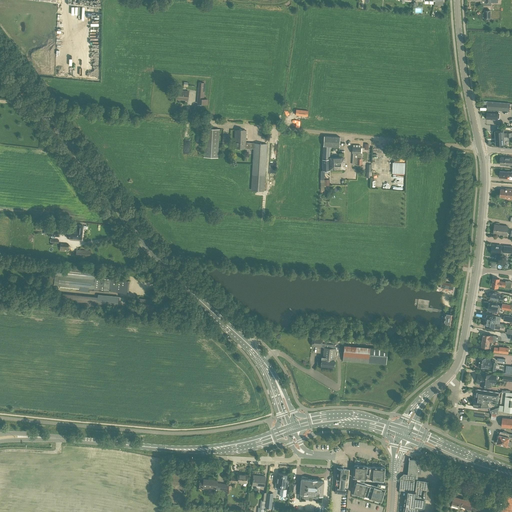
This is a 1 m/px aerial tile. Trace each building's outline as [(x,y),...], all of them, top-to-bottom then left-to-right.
[(199,82),(197,104),(207,105),(207,99),(204,98),(205,83),(199,82)] [(176,90),(175,99),(187,100),(188,91),(176,90)] [(488,101),(487,109),(509,111),(510,103),(488,101)] [(487,110),(487,119),(498,119),(498,118),(499,118),(499,116),(500,113),(498,113),(498,111),(487,110)] [(495,132),(495,134),(496,137),(507,137),(511,136),(511,133),(504,133),(503,130),(510,130),(510,127),(501,126),(501,130),(495,131),(495,132)] [(205,129),(204,156),(218,157),(220,130),(205,129)] [(233,141),(233,148),(254,148),(252,191),(264,191),(267,144),(254,143),(246,143),(246,130),(235,130),(234,141),(233,141)] [(322,159),(322,171),(325,171),(330,170),(329,159),(330,146),(339,147),(340,137),(324,136),(322,159)] [(392,152),(391,171),(403,171),(404,152),(392,152)] [(353,154),(353,164),(361,165),(361,155),(353,154)] [(511,157),(501,157),(500,164),(511,165),(511,157)] [(343,158),(330,158),(330,168),(344,168),(343,158)] [(500,189),(500,197),(506,197),(505,198),(511,198),(511,188),(508,188),(508,189),(500,189)] [(68,228),(67,238),(82,240),(83,230),(82,229),(82,225),(77,224),(76,229),(68,228)] [(494,224),(493,233),(507,235),(508,226),(494,224)] [(40,226),(39,234),(58,236),(59,228),(40,226)] [(511,252),(511,246),(504,246),(501,246),(501,245),(492,244),(492,246),(491,246),(490,249),(492,249),(491,253),(500,254),(501,251),(503,251),(503,252),(511,252)] [(49,275),(48,285),(52,285),(53,280),(54,280),(53,285),(94,290),(95,278),(99,279),(98,290),(108,291),(110,280),(110,278),(95,276),(96,269),(50,264),(50,269),(55,270),(54,278),(53,278),(53,276),(49,275)] [(493,277),(492,287),(498,288),(498,285),(505,286),(504,287),(511,289),(511,282),(511,281),(506,280),(505,282),(499,281),(500,279),(493,277)] [(111,279),(110,291),(123,292),(124,280),(111,279)] [(453,290),(454,284),(450,283),(442,282),(441,288),(453,290)] [(491,292),(490,295),(491,295),(490,298),(498,300),(503,300),(503,297),(499,296),(499,293),(491,292)] [(61,302),(61,304),(96,307),(97,305),(117,307),(124,308),(125,298),(118,297),(98,295),(97,297),(62,293),(62,299),(61,302)] [(138,298),(137,308),(148,309),(150,314),(152,313),(153,314),(157,312),(157,311),(158,300),(138,298)] [(446,312),(444,323),(452,324),(454,313),(446,312)] [(486,320),(485,323),(486,324),(485,326),(494,328),(500,329),(500,326),(494,325),(495,322),(486,320)] [(310,337),(309,345),(321,347),(322,338),(310,337)] [(344,345),(342,361),(386,364),(387,349),(344,345)] [(322,357),(321,366),(334,367),(335,360),(334,360),(335,349),(324,347),(323,357),(322,357)] [(480,358),(479,366),(484,366),(484,367),(492,369),(493,360),(489,360),(489,359),(482,357),(482,358),(480,358)] [(477,378),(477,379),(477,380),(477,382),(481,382),(480,385),(489,386),(490,381),(489,381),(489,379),(494,380),(495,375),(484,373),(482,372),(482,374),(478,373),(478,377),(477,378)] [(511,375),(499,374),(498,384),(511,385),(511,375)] [(474,401),(473,403),(473,404),(473,406),(474,406),(473,407),(479,407),(479,406),(481,407),(481,406),(482,407),(483,407),(484,407),(485,407),(486,407),(488,407),(489,407),(486,403),(489,403),(490,400),(498,402),(500,392),(477,389),(475,398),(474,398),(474,401)] [(511,411),(511,392),(510,392),(506,391),(502,391),(499,404),(505,405),(500,405),(500,407),(499,410),(504,411),(511,411)] [(511,418),(502,417),(502,426),(511,427),(511,418)] [(498,438),(497,442),(498,443),(504,445),(507,446),(507,445),(507,446),(507,445),(510,446),(511,441),(509,441),(511,434),(500,431),(499,435),(498,435),(498,438)] [(418,460),(409,459),(408,465),(407,475),(416,476),(417,467),(418,460)] [(356,480),(352,492),(364,496),(364,495),(369,497),(381,501),(385,489),(382,488),(383,485),(385,486),(385,483),(383,482),(384,480),(385,467),(372,466),(367,466),(355,465),(353,477),(357,477),(357,481),(356,480)] [(335,487),(335,492),(347,493),(349,469),(344,469),(344,468),(343,468),(343,466),(338,466),(338,468),(337,468),(335,486),(338,486),(338,487),(335,487)] [(231,476),(230,482),(234,482),(234,481),(247,482),(248,474),(238,473),(237,477),(231,476)] [(278,473),(276,486),(286,487),(288,474),(278,473)] [(400,477),(399,489),(404,490),(401,511),(414,511),(415,507),(423,508),(424,498),(430,499),(431,487),(427,486),(427,481),(417,480),(417,476),(416,476),(407,475),(404,474),(400,477)] [(253,475),(252,485),(264,486),(265,476),(253,475)] [(200,482),(199,487),(202,488),(203,488),(207,488),(207,487),(216,488),(215,489),(216,489),(220,489),(221,484),(217,483),(217,480),(203,479),(203,482),(200,482)] [(301,479),(300,493),(307,494),(307,493),(315,494),(322,495),(324,481),(317,480),(308,479),(301,479)] [(454,496),(451,505),(452,505),(459,507),(460,503),(462,504),(462,505),(472,508),(476,509),(476,511),(480,511),(492,511),(493,510),(473,504),(474,502),(471,501),(472,500),(467,499),(467,500),(454,496)]
